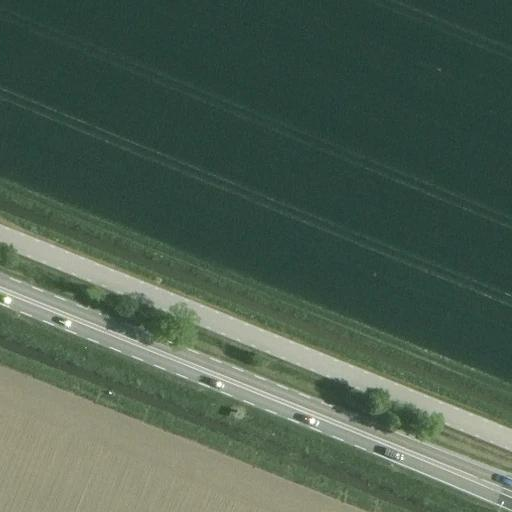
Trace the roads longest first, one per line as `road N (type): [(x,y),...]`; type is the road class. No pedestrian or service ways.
road 1 (unclassified): [(511,443),(0,238)]
road 2 (primary): [(511,495),(0,290)]
